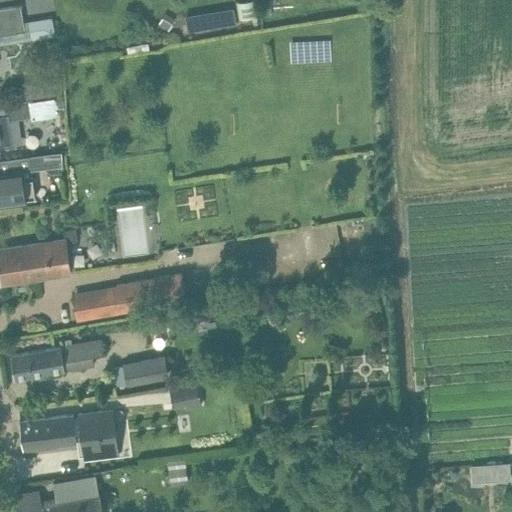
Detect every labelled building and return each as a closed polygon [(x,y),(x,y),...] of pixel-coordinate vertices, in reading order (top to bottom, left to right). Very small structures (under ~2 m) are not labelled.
[(257,0),(252,0),(237,3),(240,19),(260,15),(257,0)] [(0,35),(25,31),(20,5),(0,8),(0,35)] [(163,15),(159,23),(168,29),(173,21),(163,15)] [(300,61),(298,42),(290,43),(292,62),(300,61)] [(55,97),(46,98),(48,116),(58,115),(55,97)] [(7,104),(0,105),(0,147),(13,145),(7,104)] [(55,117),(27,118),(28,133),(27,133),(27,141),(56,140),(55,117)] [(62,151),(45,153),(47,167),(63,165),(62,151)] [(22,180),(21,168),(0,171),(0,203),(25,200),(25,199),(35,197),(32,178),(22,180)] [(76,227),(65,229),(67,242),(79,241),(76,227)] [(69,273),(64,239),(0,248),(0,280),(0,283),(69,273)] [(115,283),(115,285),(70,293),(75,320),(185,300),(180,272),(115,283)] [(222,280),(210,282),(211,290),(223,288),(222,280)] [(191,313),(184,314),(186,330),(195,328),(196,332),(208,331),(207,327),(217,326),(215,310),(199,312),(191,313)] [(163,314),(148,316),(150,329),(165,326),(165,321),(163,314)] [(88,367),(86,356),(104,353),(102,341),(11,355),(14,378),(88,367)] [(164,354),(122,362),(127,384),(168,376),(164,354)] [(199,382),(171,387),(175,406),(187,404),(188,407),(203,405),(199,382)] [(113,408),(101,410),(19,421),(23,449),(57,445),(57,443),(77,440),(76,438),(81,438),(83,459),(119,454),(113,408)] [(184,458),(168,461),(171,484),(188,482),(184,458)] [(311,471),(305,472),(309,496),(315,495),(311,471)] [(102,511),(95,475),(53,484),(56,498),(41,502),(38,502),(39,511),(102,511)] [(39,511),(38,502),(41,502),(38,490),(17,494),(20,511),(39,511)]
